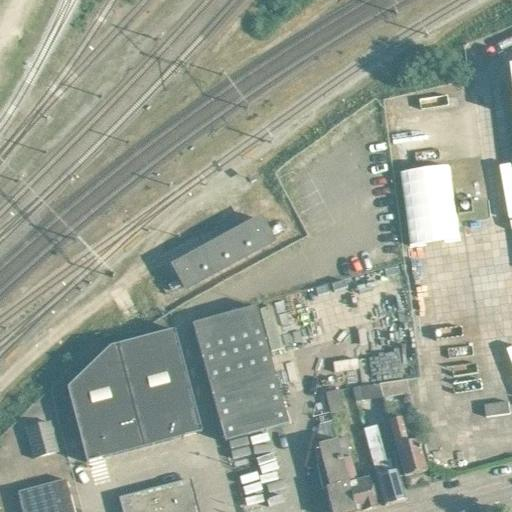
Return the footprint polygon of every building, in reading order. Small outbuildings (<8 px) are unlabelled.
[(451,166),(402,172),(412,245),(460,239),(451,166)] [(166,285),(163,291),(166,296),(172,297),(185,290),(186,291),(272,244),(271,243),(284,235),(287,229),(284,224),(278,224),(265,231),(259,221),(173,268),(179,278),(166,285)] [(287,426),(269,358),(256,309),(192,326),(224,443),(287,426)] [(173,330),(115,346),(143,448),(200,433),(173,330)] [(143,448),(115,346),(108,348),(65,389),(85,464),(143,448)] [(406,382),(380,386),(383,398),(409,395),(406,382)] [(383,398),(380,386),(358,389),(362,401),(383,398)] [(344,411),(339,391),(325,395),(330,415),(344,411)] [(511,411),(511,402),(485,406),(487,418),(511,414),(511,411)] [(425,472),(423,465),(417,441),(407,444),(397,404),(385,407),(403,478),(425,472)] [(337,441),(332,421),(318,425),(324,445),(337,441)] [(48,423),(23,430),(31,461),(56,454),(48,423)] [(392,454),(385,456),(377,428),(364,431),(373,465),(384,507),(405,502),(392,454)] [(357,482),(353,465),(346,440),(337,442),(343,465),(354,511),(365,511),(376,509),(368,479),(357,482)] [(354,511),(343,465),(337,442),(337,441),(324,445),(317,446),(325,475),(319,477),(322,491),(325,490),(330,511),(354,511)] [(69,511),(61,481),(17,493),(21,511),(69,511)] [(122,511),(197,511),(189,481),(120,500),(122,511)]
